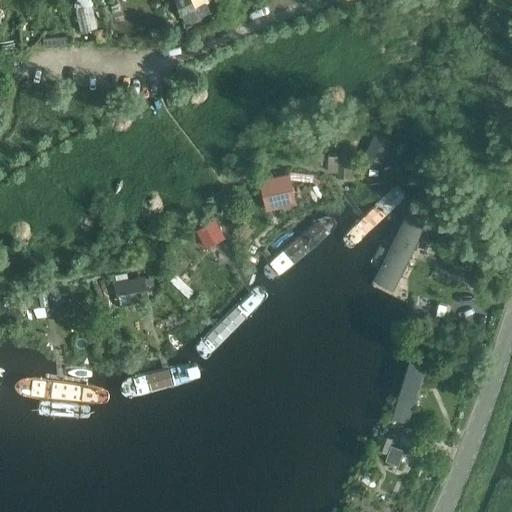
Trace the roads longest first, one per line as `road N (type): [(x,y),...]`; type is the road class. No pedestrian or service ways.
road 1 (unclassified): [(33,56),(109,65),(183,57),(339,0)]
road 2 (tertiary): [(445,511),(511,329)]
